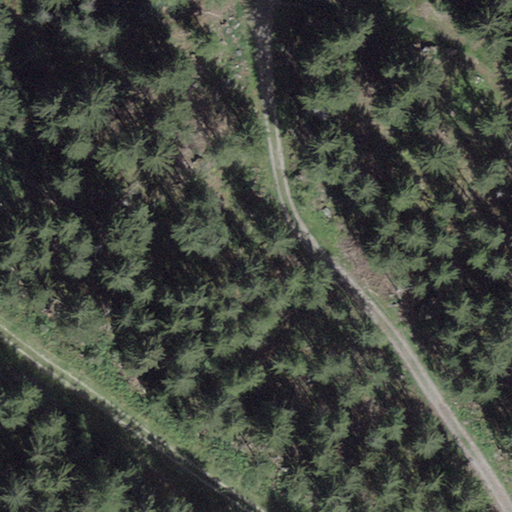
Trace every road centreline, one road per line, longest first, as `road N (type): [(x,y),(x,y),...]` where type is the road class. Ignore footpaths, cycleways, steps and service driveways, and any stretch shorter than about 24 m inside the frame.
road 1 (track): [(508,511),(404,351),(287,207),(275,155),(265,0)]
road 2 (track): [(260,511),(0,330)]
